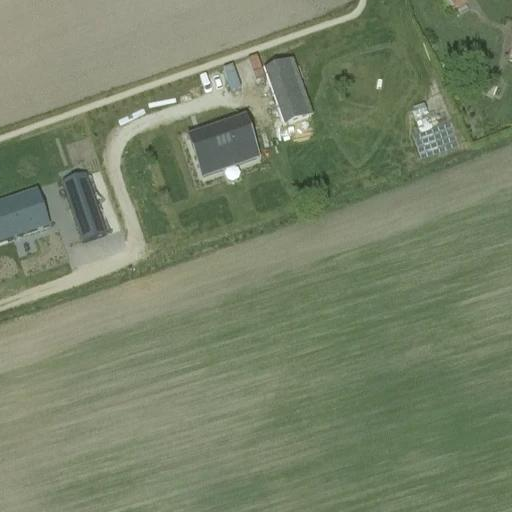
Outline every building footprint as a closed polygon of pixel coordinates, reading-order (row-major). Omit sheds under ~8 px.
[(448,0),(456,12),(473,2),(472,0),(448,0)] [(297,83),(270,93),(282,127),(309,118),(297,83)] [(404,130),(324,150),(330,176),(441,149),(431,106),(400,114),(404,130)] [(244,121),(186,141),(186,143),(189,142),(202,180),(222,173),(219,165),(233,160),(235,168),(255,162),(242,123),(245,122),(244,121)] [(303,190),(299,179),(297,179),(291,165),(270,174),(280,199),(303,190)] [(84,179),(61,187),(81,246),(104,238),(84,179)] [(224,186),(104,213),(114,257),(234,230),(224,186)] [(257,192),(256,190),(239,202),(247,213),(269,197),(263,188),(257,192)] [(35,196),(0,207),(0,245),(47,229),(35,196)]
